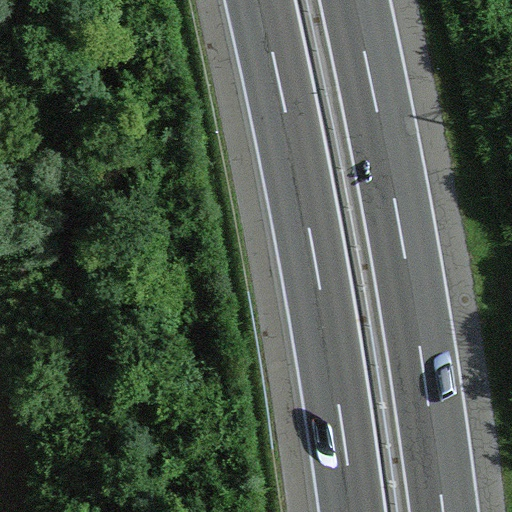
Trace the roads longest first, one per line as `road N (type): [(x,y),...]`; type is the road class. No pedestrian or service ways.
road 1 (motorway): [(259,0),(311,246),(352,511)]
road 2 (motorway): [(443,511),(400,223),(353,0)]
